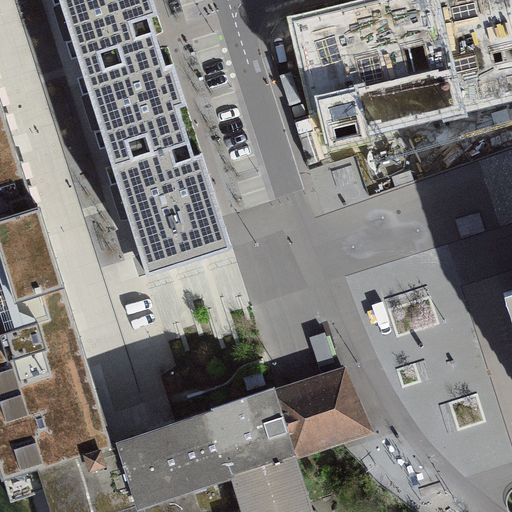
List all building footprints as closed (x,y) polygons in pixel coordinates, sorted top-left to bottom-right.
[(56,0),(58,6),(74,58),(79,72),(81,80),(93,119),(117,193),(138,261),(143,276),(230,249),(206,173),(200,154),(192,157),(177,110),(185,107),(181,94),(172,65),(164,68),(160,54),(157,47),(153,33),(149,20),(157,17),(151,0),(56,0)] [(511,0),(406,0),(324,19),(300,24),(330,154),(348,149),(370,144),(367,131),(511,97),(511,0)] [(0,480),(35,470),(109,447),(100,418),(88,379),(72,329),(56,279),(35,213),(12,143),(0,104),(0,480)] [(511,288),(500,292),(511,331),(511,288)] [(324,320),(300,329),(312,362),(336,353),(324,320)] [(350,380),(347,371),(161,430),(109,447),(35,470),(48,511),(310,511),(303,489),(297,468),(371,442),(359,407),(350,380)]
